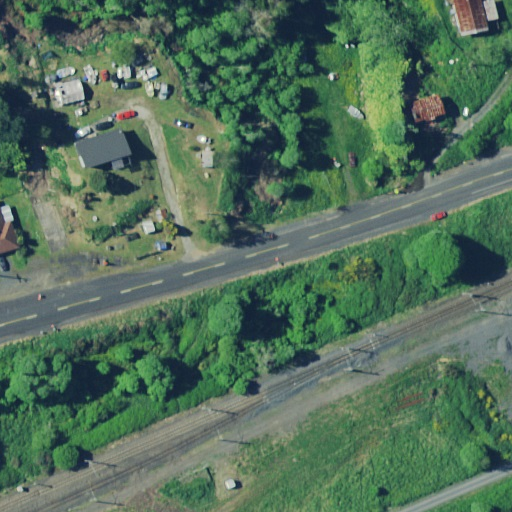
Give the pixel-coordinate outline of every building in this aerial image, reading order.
[(479,3),(478,0),(448,0),(456,36),(485,30),(483,21),(496,19),(492,0),(479,3)] [(83,99),(78,81),(55,86),(60,105),(83,99)] [(442,115),(437,94),(427,97),(426,94),(416,97),(417,100),(406,103),(412,123),(422,120),(423,122),(433,120),(432,117),(442,115)] [(129,163),(120,130),(74,143),(81,168),(108,160),(110,169),(129,163)] [(0,208),(0,253),(17,248),(9,221),(13,220),(8,206),(0,208)]
